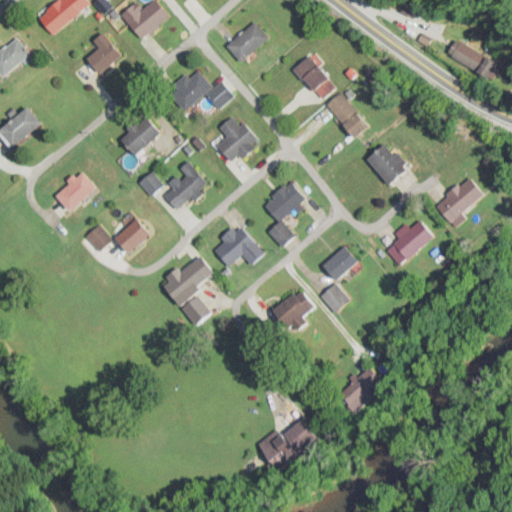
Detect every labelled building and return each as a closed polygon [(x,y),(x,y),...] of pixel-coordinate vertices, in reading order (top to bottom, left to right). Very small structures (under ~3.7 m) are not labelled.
[(91,3),(88,0),(60,0),(38,19),(53,36),(91,3)] [(137,2),(122,13),(141,39),(170,18),(156,0),(155,0),(143,9),(137,2)] [(227,46),(241,62),(269,37),(255,21),(227,46)] [(0,50),(0,75),(2,77),(30,54),(16,37),(0,50)] [(99,75),(122,55),(109,40),(85,60),(99,75)] [(337,87),(309,55),(294,68),(321,101),(337,87)] [(184,112),(206,94),(219,109),(236,95),(223,80),(214,88),(198,70),(169,94),(184,112)] [(327,104),(353,138),(368,127),(342,93),(327,104)] [(0,133),(11,148),(41,125),(28,108),(0,128),(0,133)] [(119,138),(132,155),(160,133),(146,116),(119,138)] [(232,165),(259,140),(244,123),(241,125),(233,116),(220,128),(228,137),(216,148),(232,165)] [(366,159),(388,185),(407,168),(386,143),(366,159)] [(175,187),(165,196),(177,210),(208,183),(189,162),(182,168),(187,173),(173,185),(175,187)] [(63,206),(94,196),(87,173),(68,179),(70,187),(58,191),(63,206)] [(437,208),(453,224),(485,192),(468,176),(437,208)] [(280,223),(270,232),(283,247),(296,235),(283,221),(307,199),(291,181),(264,206),(280,223)] [(149,235),(136,219),(113,238),(101,224),(86,236),(99,252),(115,239),(126,253),(149,235)] [(387,249),(400,265),(435,237),(422,221),(387,249)] [(252,265),(265,253),(240,225),(223,239),(226,242),(215,252),(229,268),(243,255),(252,265)] [(322,267),(337,285),(324,295),(336,310),(349,299),(337,284),(360,265),(345,247),(322,267)] [(179,271),(177,268),(165,277),(169,283),(163,287),(174,302),(213,274),(201,256),(179,271)] [(306,321),(303,318),(317,307),(301,288),(271,312),(289,335),(306,321)] [(213,313),(199,295),(182,307),(195,326),(213,313)] [(377,387),(384,381),(372,367),(341,393),(359,414),(383,394),(377,387)] [(262,448),(278,470),(318,441),(302,419),(262,448)]
